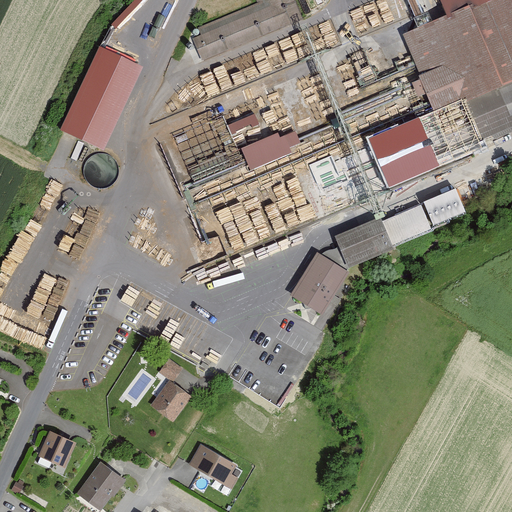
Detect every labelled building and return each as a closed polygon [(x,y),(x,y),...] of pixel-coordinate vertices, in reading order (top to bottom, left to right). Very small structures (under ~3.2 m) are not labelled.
[(124,34),(157,0),(132,0),(111,22),(124,34)] [(298,0),(256,0),(258,4),(192,31),(204,60),(306,19),(298,0)] [(511,0),(435,0),(445,21),(404,38),(454,160),(511,134),(511,0)] [(104,153),(143,69),(99,49),(61,133),(104,153)] [(230,132),(259,123),(256,114),(227,123),(230,132)] [(276,139),(249,151),(257,168),(285,156),(282,151),(300,143),(296,134),(278,142),(276,139)] [(381,221),(335,240),(348,272),(394,253),(381,221)] [(349,276),(317,256),(291,298),(322,318),(349,276)] [(196,342),(202,332),(195,327),(188,337),(196,342)] [(184,369),(170,359),(159,374),(169,381),(173,384),(184,369)] [(239,364),(230,384),(245,390),(254,371),(239,364)] [(173,384),(169,381),(151,407),(173,423),(192,397),(173,384)] [(77,439),(50,428),(39,454),(66,465),(77,439)] [(240,463),(202,442),(190,463),(233,487),(238,478),(233,475),(240,463)] [(126,478),(101,460),(77,491),(101,508),(112,493),(114,495),(126,478)]
